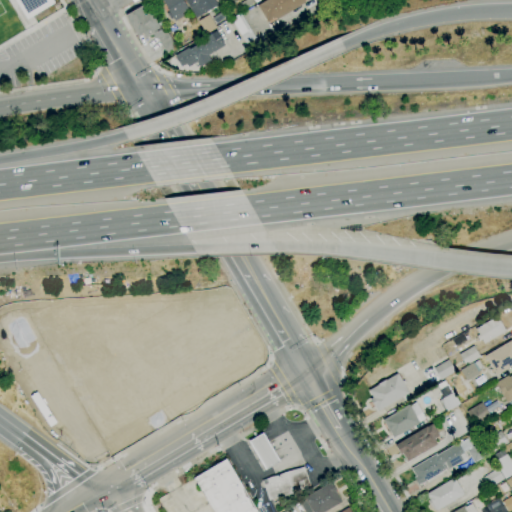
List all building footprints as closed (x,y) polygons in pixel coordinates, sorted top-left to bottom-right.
[(26,19),(14,0),(52,0),(54,3),(26,19)] [(170,20),(166,14),(169,12),(162,0),(182,0),(188,10),(181,13),(183,16),(174,21),(173,18),(170,20)] [(201,15),(195,19),(184,0),(213,0),(217,5),(201,15)] [(245,0),(252,0),(254,3),(243,10),(240,3),(245,0)] [(267,23),(257,6),(267,0),(304,0),(303,1),(305,3),(276,20),(275,18),(267,23)] [(145,39),(144,37),(142,34),(137,37),(125,15),(143,5),(145,8),(147,6),(160,28),(153,32),(154,34),(145,39)] [(212,19),(224,13),(225,17),(214,23),(212,19)] [(246,44),(231,19),(239,14),(240,16),(242,15),(256,38),(246,44)] [(197,21),(208,15),(216,28),(205,35),(197,21)] [(167,56),(155,34),(162,30),(164,34),(167,33),(178,50),(167,56)] [(180,68),(173,57),(188,48),(189,50),(199,43),(198,42),(210,34),(211,35),(216,32),(224,46),(207,56),(210,61),(199,67),(196,62),(187,68),(185,65),(180,68)] [(484,344),(481,340),(479,341),(476,336),(478,335),(475,329),(496,316),(505,331),(501,334),(502,336),(496,340),(494,338),(484,344)] [(511,364),(495,375),(493,372),(492,373),(490,370),(491,369),(491,368),(491,369),(489,365),(489,364),(484,356),(511,340),(511,341),(511,364)] [(465,366),(458,354),(473,345),(480,357),(465,366)] [(440,380),(433,368),(448,360),(455,372),(440,380)] [(473,363),(478,360),(483,368),(478,372),(473,363)] [(478,372),(479,373),(466,381),(459,370),(472,362),(473,363),(478,372)] [(377,412),(369,399),(372,398),(368,390),(397,373),(409,393),(377,412)] [(511,400),(507,403),(494,383),(508,375),(509,377),(511,375),(511,400)] [(439,389),(436,384),(444,379),(447,384),(439,389)] [(444,395),(440,389),(446,386),(450,392),(444,395)] [(447,411),(440,400),(452,392),(459,403),(447,411)] [(489,413),(485,406),(496,400),(500,407),(489,413)] [(393,438),(382,420),(388,417),(386,413),(392,409),(394,413),(409,404),(409,405),(415,402),(425,418),(419,422),(419,423),(393,438)] [(476,426),(466,411),(481,402),(491,417),(476,426)] [(407,462),(401,453),(400,454),(395,444),(426,426),(426,427),(432,424),(439,436),(433,439),(437,445),(407,462)] [(489,454),(482,441),(500,431),(507,443),(489,454)] [(266,469),(249,442),(261,434),(278,462),(266,469)] [(474,463),(466,450),(481,441),(488,454),(474,463)] [(418,485),(413,477),(415,476),(410,468),(435,454),(436,455),(457,442),(467,458),(449,469),(445,463),(444,463),(447,467),(444,469),(445,470),(420,485),(420,484),(418,485)] [(511,474),(504,479),(493,460),(496,459),(494,455),(503,449),(511,464),(511,474)] [(211,511),(192,478),(225,459),(255,511),(211,511)] [(268,502),(261,481),(304,467),(311,488),(268,502)] [(489,488),(482,477),(497,468),(504,479),(489,488)] [(436,511),(425,494),(454,477),(460,488),(462,486),(465,491),(462,492),(464,495),(436,511)] [(323,511),(304,511),(299,503),(305,500),(304,498),(331,482),(336,490),(335,491),(341,502),(323,511)] [(511,495),(511,509),(508,511),(502,501),(511,495)] [(485,504),(488,511),(503,511),(498,499),(485,504)] [(452,511),(464,505),(465,507),(471,503),(476,511),(452,511)]
